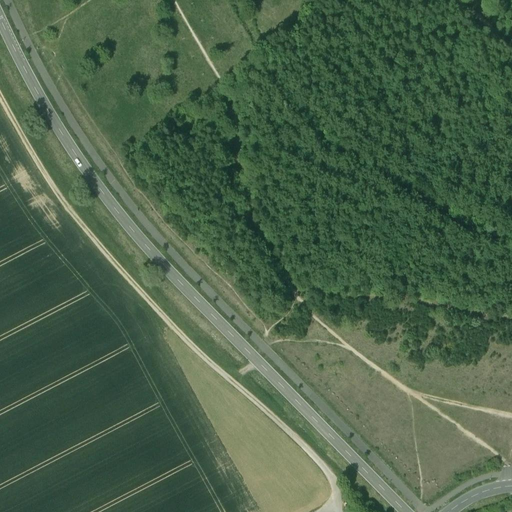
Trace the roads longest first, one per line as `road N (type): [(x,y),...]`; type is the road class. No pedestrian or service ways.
road 1 (unclassified): [(0,18),(54,123),(114,208),(405,511)]
road 2 (track): [(329,511),(335,490),(324,468),(200,356),(104,252),(0,97)]
